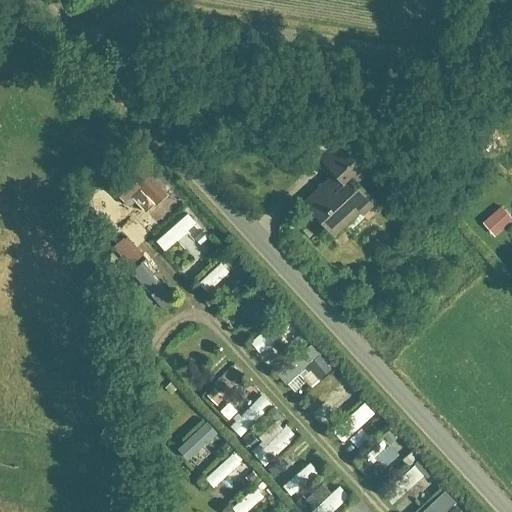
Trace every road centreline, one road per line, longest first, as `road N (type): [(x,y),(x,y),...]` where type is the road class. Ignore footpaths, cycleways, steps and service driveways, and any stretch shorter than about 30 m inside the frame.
road 1 (residential): [(76,43),(509,511)]
road 2 (residential): [(511,30),(452,50),(400,54),(157,13),(76,43)]
